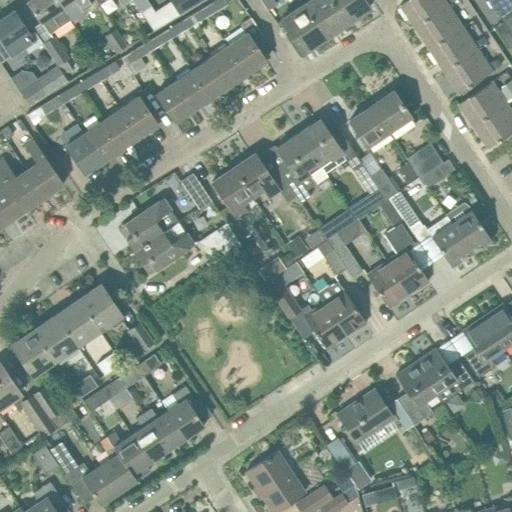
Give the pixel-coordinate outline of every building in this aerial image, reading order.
[(27,0),(26,0),(38,17),(49,34),(59,27),(71,19),(67,14),(57,0),(27,0)] [(89,0),(57,0),(67,14),(78,6),(82,12),(93,5),(89,0)] [(150,0),(133,0),(141,10),(152,2),(150,0)] [(171,0),(180,13),(201,0),(171,0)] [(225,0),(214,0),(204,7),(209,15),(228,3),(225,0)] [(332,0),(309,0),(304,4),(325,38),(335,31),(332,27),(344,19),(347,23),(348,22),(332,0)] [(364,0),(332,0),(348,22),(357,17),(354,12),(366,5),(368,9),(370,8),(364,0)] [(406,0),(400,5),(414,27),(448,5),(444,0),(406,0)] [(511,0),(488,0),(503,21),(511,34),(511,33),(511,0)] [(325,38),(304,4),(281,19),(303,52),(313,46),(311,42),(322,34),(325,38)] [(414,27),(429,49),(462,27),(448,5),(414,27)] [(204,7),(185,18),(190,27),(209,15),(204,7)] [(13,9),(0,18),(0,37),(12,55),(25,46),(29,52),(42,43),(34,30),(29,34),(13,9)] [(246,32),(228,44),(247,72),(266,60),(257,47),(266,41),(250,17),(240,24),(246,32)] [(185,18),(166,29),(171,38),(190,27),(185,18)] [(429,49),(444,71),(477,49),(462,27),(429,49)] [(106,36),(117,52),(128,44),(117,28),(106,36)] [(166,29),(147,41),(153,49),(171,38),(166,29)] [(70,57),(54,35),(42,43),(58,66),(63,74),(72,69),(66,59),(70,57)] [(130,51),(122,56),(127,65),(135,60),(153,49),(147,41),(130,51)] [(228,44),(210,56),(229,85),(247,72),(228,44)] [(444,71),(458,93),(492,71),(477,49),(444,71)] [(210,56),(192,68),(211,97),(229,85),(210,56)] [(115,60),(96,72),(101,81),(121,69),(115,60)] [(63,74),(58,66),(19,91),(28,105),(67,80),(63,74)] [(192,68),(174,81),(193,109),(211,97),(192,68)] [(96,72),(77,84),(83,92),(101,81),(96,72)] [(156,93),(164,105),(175,121),(193,109),(174,81),(156,93)] [(458,104),(473,126),(507,103),(492,81),(458,104)] [(77,84),(59,94),(65,104),(83,92),(77,84)] [(393,90),(372,105),(389,130),(394,138),(415,124),(393,90)] [(59,94),(40,106),(45,115),(62,105),(65,104),(59,94)] [(138,95),(120,108),(139,136),(157,124),(138,95)] [(511,111),(507,103),(473,126),(488,148),(511,131),(511,111)] [(349,120),(360,137),(366,146),(389,130),(372,105),(349,120)] [(120,108),(102,120),(121,148),(139,136),(120,108)] [(319,119),(298,133),(325,173),(345,160),(361,183),(371,176),(370,175),(341,132),(332,138),(319,119)] [(102,120),(83,132),(103,161),(121,148),(102,120)] [(1,130),(6,138),(13,134),(8,126),(1,130)] [(83,132),(82,133),(65,145),(84,173),(103,161),(83,132)] [(283,168),(280,170),(297,196),(302,203),(311,197),(306,189),(327,176),(325,173),(298,133),(271,151),(283,168)] [(36,162),(26,169),(44,196),(63,183),(32,138),(24,144),(36,162)] [(420,176),(443,162),(436,151),(428,156),(423,147),(407,157),(413,166),(420,176)] [(254,153),(234,167),(253,196),(263,189),(268,197),(278,190),(287,203),(297,196),(280,170),(270,177),(254,153)] [(3,158),(0,159),(0,171),(25,209),(44,196),(26,169),(15,176),(3,158)] [(443,162),(420,176),(427,186),(438,180),(454,169),(448,159),(443,162)] [(220,213),(226,222),(235,235),(237,237),(245,231),(237,219),(247,212),(241,204),(253,196),(234,167),(212,181),(229,207),(220,213)] [(381,168),(370,175),(371,176),(378,186),(387,199),(390,197),(397,192),(381,168)] [(0,212),(6,222),(25,209),(0,171),(0,212)] [(180,181),(191,197),(200,210),(213,202),(193,172),(180,181)] [(374,208),(379,204),(387,199),(378,186),(348,207),(356,219),(374,208)] [(399,190),(397,192),(390,197),(403,217),(413,231),(422,225),(399,190)] [(390,197),(387,199),(379,204),(392,224),(403,217),(390,197)] [(129,228),(122,232),(134,250),(177,221),(162,198),(144,210),(125,223),(129,228)] [(464,202),(445,214),(447,216),(471,253),(491,240),(467,203),(464,202)] [(356,219),(348,207),(318,227),(326,239),(356,219)] [(447,216),(426,229),(451,266),(471,253),(447,216)] [(177,221),(134,250),(146,268),(153,264),(156,269),(173,258),(175,257),(193,244),(185,233),(177,221)] [(235,235),(226,222),(199,241),(207,253),(235,235)] [(398,253),(386,261),(408,294),(429,281),(408,249),(416,244),(402,223),(385,234),(398,253)] [(336,233),(326,240),(339,258),(349,252),(336,233)] [(337,275),(347,269),(339,258),(326,240),(318,245),(337,275)] [(366,274),(377,291),(388,308),(408,294),(386,261),(366,274)] [(276,275),(266,282),(290,318),(301,310),(276,275)] [(324,302),(323,302),(346,336),(366,322),(338,281),(329,287),(328,285),(318,292),(324,302)] [(100,283),(79,298),(100,329),(110,322),(113,326),(124,318),(100,283)] [(79,298),(56,313),(77,344),(100,329),(79,298)] [(290,318),(289,318),(302,336),(312,329),(326,349),(346,336),(323,302),(312,310),(309,304),(301,310),(290,318)] [(511,316),(503,303),(482,317),(503,348),(511,342),(511,316)] [(56,313),(34,328),(56,359),(77,344),(56,313)] [(463,354),(474,371),(478,377),(496,366),(491,357),(503,348),(482,317),(462,330),(473,347),(463,354)] [(139,323),(128,330),(142,350),(153,342),(139,323)] [(11,344),(22,360),(35,379),(45,372),(43,368),(56,359),(34,328),(11,344)] [(436,348),(415,361),(436,392),(442,401),(473,381),(457,358),(447,364),(436,348)] [(122,363),(115,352),(98,362),(105,374),(122,363)] [(155,354),(138,365),(145,375),(162,364),(155,354)] [(396,399),(407,415),(413,425),(432,412),(424,400),(436,392),(415,361),(395,375),(406,392),(396,399)] [(0,363),(0,406),(11,400),(18,410),(24,406),(44,436),(57,428),(50,418),(34,394),(24,401),(19,394),(20,393),(0,363)] [(138,365),(120,377),(127,387),(145,375),(138,365)] [(90,374),(73,385),(81,397),(98,385),(90,374)] [(102,389),(109,399),(127,387),(120,377),(102,389)] [(81,397),(73,385),(65,391),(70,398),(58,406),(45,387),(34,394),(50,418),(64,408),(70,404),(81,397)] [(168,410),(186,437),(204,425),(190,404),(195,400),(185,385),(172,394),(178,403),(168,410)] [(486,392),(481,385),(472,392),(477,399),(486,392)] [(337,413),(348,430),(356,442),(393,417),(374,388),(337,413)] [(505,400),(497,388),(489,394),(497,405),(505,400)] [(96,393),(103,403),(109,399),(102,389),(96,393)] [(70,404),(64,408),(71,419),(78,415),(70,404)] [(151,407),(144,412),(168,449),(186,437),(168,410),(157,417),(151,407)] [(50,418),(57,428),(58,429),(71,419),(64,408),(50,418)] [(142,427),(132,434),(150,461),(168,449),(144,412),(136,417),(142,427)] [(511,421),(511,420),(501,423),(504,435),(511,433),(511,421)] [(9,425),(0,430),(0,434),(14,456),(25,448),(9,425)] [(435,440),(429,429),(422,433),(428,443),(435,440)] [(132,434),(114,446),(136,479),(150,470),(146,464),(150,461),(132,434)] [(36,435),(23,443),(26,448),(39,440),(36,435)] [(45,445),(33,453),(47,473),(59,464),(45,445)] [(118,453),(102,464),(119,491),(137,479),(136,479),(114,446),(118,453)] [(273,511),(305,492),(288,467),(277,450),(245,471),(272,511),(273,511)] [(82,478),(94,497),(99,504),(119,491),(102,464),(91,471),(84,461),(75,467),(82,477),(82,478)] [(414,475),(398,480),(400,490),(417,485),(414,475)] [(20,507),(19,507),(22,511),(62,511),(67,509),(69,511),(70,511),(58,494),(49,481),(33,492),(37,502),(23,511),(20,507)] [(332,499),(334,497),(325,484),(297,503),(303,511),(312,511),(320,507),(332,499)] [(332,499),(320,507),(324,511),(333,511),(357,496),(353,485),(334,497),(332,499)] [(362,495),(366,506),(377,502),(374,491),(362,495)] [(489,508),(490,511),(511,511),(511,495),(505,497),(507,503),(489,508)]
